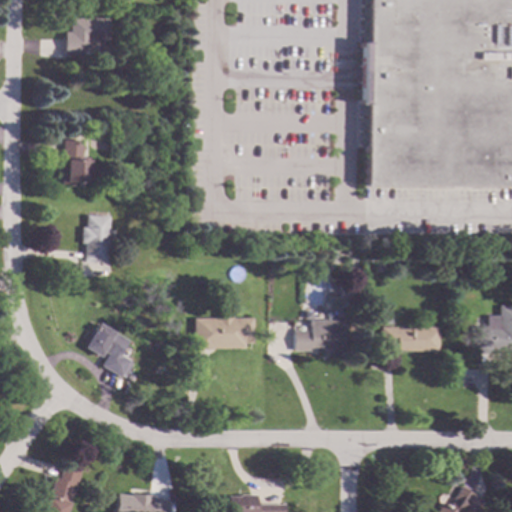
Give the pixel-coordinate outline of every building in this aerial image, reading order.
[(507,0),(507,48),(511,48),(511,72),(511,151),(511,188),(360,188),(361,0),(507,0)] [(104,41),(87,41),(86,55),(60,54),(60,32),(66,32),(66,18),(105,19),(104,41)] [(129,68),(120,73),(116,65),(125,61),(129,68)] [(79,140),(78,159),(86,160),(85,184),(57,183),(59,139),(79,140)] [(106,216),(103,262),(81,261),(82,243),(77,243),(78,226),(83,227),(83,214),(106,216)] [(381,272),(372,272),(372,259),(381,259),(381,272)] [(357,285),(348,285),(348,270),(357,270),(357,285)] [(335,293),(325,293),(325,283),(335,283),(335,293)] [(511,350),(491,350),(491,353),(473,353),(473,327),(484,327),(484,315),(496,315),(496,305),(511,305),(511,350)] [(229,318),(249,318),(249,342),(241,342),(241,348),(210,348),(209,350),(190,349),(190,318),(214,318),(214,308),(229,308),(229,318)] [(342,354),(326,354),(326,349),(307,348),(307,351),(289,350),(290,330),(305,330),(305,319),(342,320),(342,354)] [(125,341),(117,355),(129,362),(121,376),(118,375),(117,377),(97,365),(104,354),(99,351),(97,356),(81,347),(95,323),(125,341)] [(435,326),(434,351),(392,350),(392,344),(377,344),(378,326),(394,326),(394,328),(407,328),(407,326),(435,326)] [(77,471),(69,494),(67,494),(65,501),(67,502),(63,511),(38,511),(51,477),(55,478),(59,466),(77,471)] [(478,499),(470,510),(474,511),(432,511),(438,504),(444,508),(458,486),(478,499)] [(150,495),(149,497),(164,499),(162,511),(112,511),(114,493),(128,495),(128,493),(150,495)] [(253,504),(281,504),(281,511),(225,511),(225,496),(237,496),(237,494),(253,494),(253,504)]
